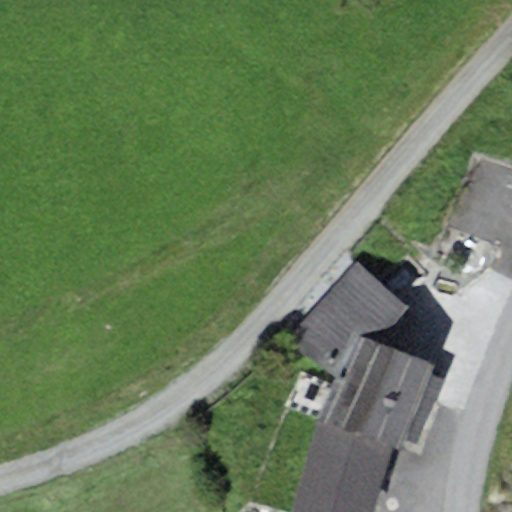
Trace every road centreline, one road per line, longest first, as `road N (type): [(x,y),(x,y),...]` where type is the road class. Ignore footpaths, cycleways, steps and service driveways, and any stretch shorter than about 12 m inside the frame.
road 1 (track): [(511,36),(209,382),(151,428),(95,457),(0,484)]
road 2 (unclassified): [(454,511),(470,418),(511,316)]
